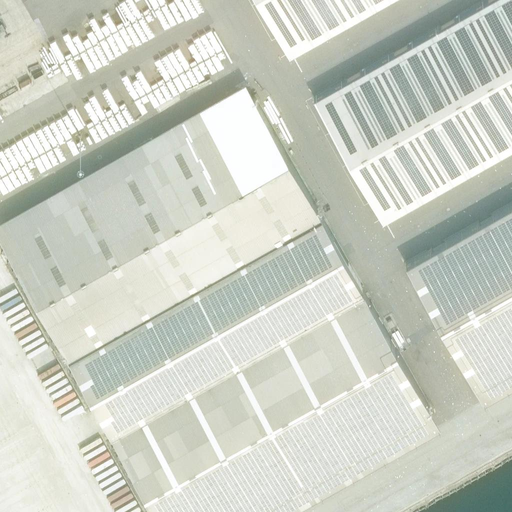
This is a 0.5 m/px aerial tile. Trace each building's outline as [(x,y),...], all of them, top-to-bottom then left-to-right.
[(258,0),(289,53),(383,0),(258,0)] [(382,219),(511,145),(511,0),(484,0),(313,97),(382,219)] [(155,511),(248,511),(431,409),(254,96),(1,238),(155,511)] [(474,385),(511,363),(511,202),(405,263),(474,385)] [(0,428),(0,511),(46,511),(39,498),(36,500),(0,428)]
